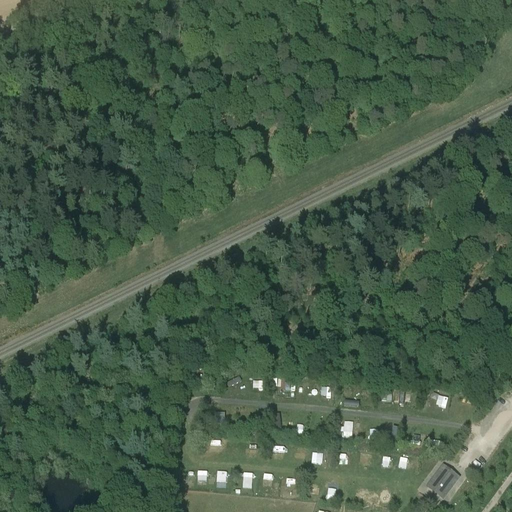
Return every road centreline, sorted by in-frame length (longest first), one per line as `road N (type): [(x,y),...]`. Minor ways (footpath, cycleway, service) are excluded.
road 1 (track): [(489,432),(252,403),(196,400),(184,411)]
road 2 (track): [(407,485),(202,465),(181,444),(184,411)]
